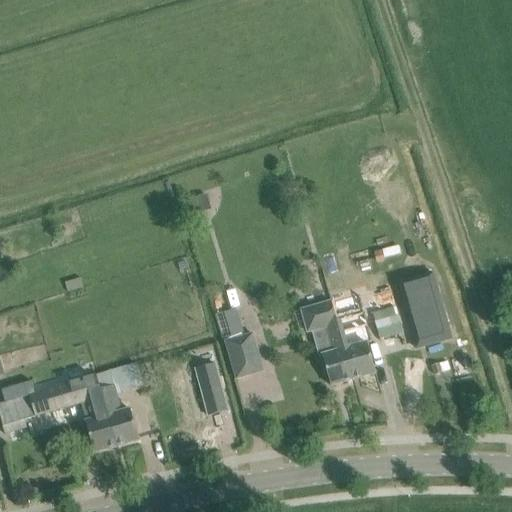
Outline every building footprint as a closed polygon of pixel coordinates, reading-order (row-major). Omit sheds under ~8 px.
[(196,215),(212,210),(208,195),(191,200),(196,215)] [(433,275),(399,284),(417,350),(452,340),(433,275)] [(373,344),(359,295),(331,303),(354,381),(376,374),(368,345),(373,344)] [(354,381),(331,303),(302,311),(308,334),(312,333),(319,359),(323,357),(331,387),(354,381)] [(385,318),(375,321),(380,340),(404,333),(396,309),(384,312),(385,318)] [(225,342),(237,380),(264,372),(253,334),(225,342)] [(215,362),(196,367),(209,416),(228,411),(215,362)] [(440,365),(433,367),(436,375),(442,373),(440,365)] [(137,366),(97,377),(117,448),(139,441),(131,410),(122,413),(116,394),(143,386),(137,366)] [(95,454),(117,448),(97,377),(96,375),(93,375),(94,378),(83,381),(83,378),(80,379),(81,382),(70,385),(69,382),(44,390),(51,414),(90,403),(95,420),(86,423),(95,454)] [(36,410),(32,396),(0,404),(0,417),(3,427),(5,435),(27,428),(25,421),(38,418),(36,410)]
